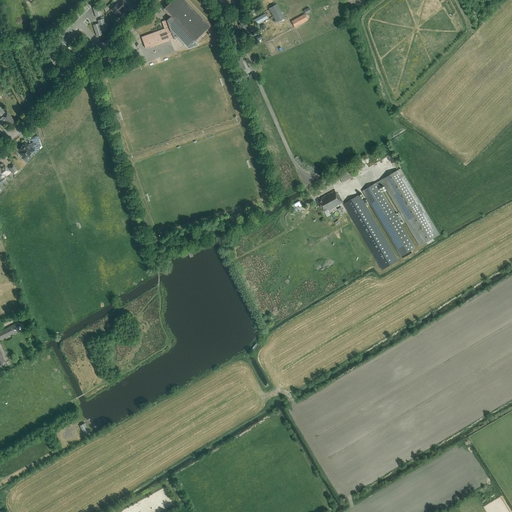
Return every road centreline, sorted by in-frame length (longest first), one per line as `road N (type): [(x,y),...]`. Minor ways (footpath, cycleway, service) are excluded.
road 1 (tertiary): [(0,145),(153,0)]
road 2 (track): [(216,0),(308,181)]
